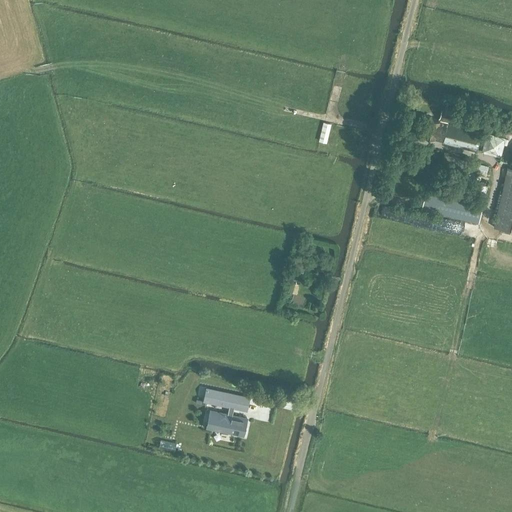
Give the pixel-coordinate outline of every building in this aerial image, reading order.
[(476,149),(481,131),(448,122),(449,120),(456,121),(458,113),(442,109),(440,117),(440,120),(428,117),(424,136),(476,149)] [(502,154),(506,134),(487,130),(483,149),(502,154)] [(472,180),(476,163),(444,154),(439,172),(472,180)] [(511,168),(508,167),(494,226),(511,230),(511,168)] [(478,222),(483,202),(441,192),(442,186),(428,183),(422,209),(478,222)] [(485,197),(488,186),(477,183),(474,194),(485,197)] [(303,270),(306,260),(298,258),(295,268),(303,270)] [(297,292),(301,283),(294,281),(290,290),(297,292)] [(207,388),(204,401),(229,406),(234,407),(247,410),(250,397),(207,388)] [(215,411),(212,428),(243,435),(247,418),(233,415),(234,407),(229,406),(228,414),(215,411)] [(161,439),(160,447),(176,449),(177,441),(161,439)]
